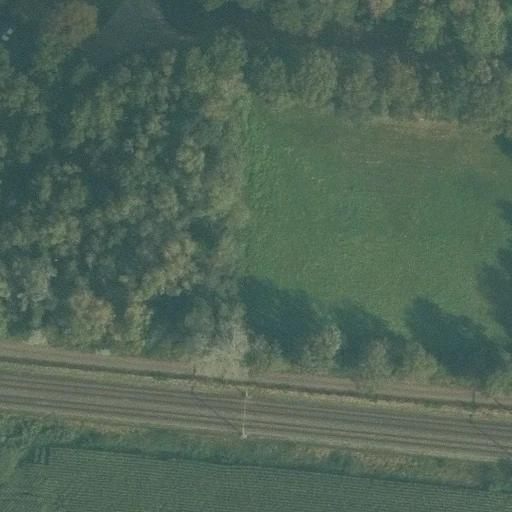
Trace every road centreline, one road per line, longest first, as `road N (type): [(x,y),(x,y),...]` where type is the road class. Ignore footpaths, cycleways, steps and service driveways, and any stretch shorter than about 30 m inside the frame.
road 1 (track): [(511,397),(0,342)]
road 2 (unclassified): [(0,169),(139,0)]
